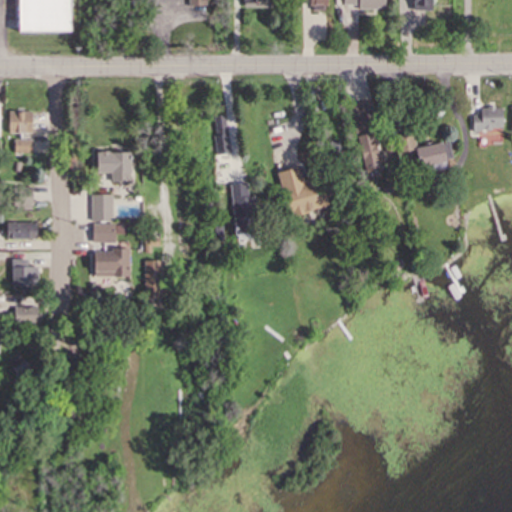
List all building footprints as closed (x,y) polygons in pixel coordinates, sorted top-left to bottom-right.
[(29,40),(27,0),(55,0),(56,39),(29,40)] [(206,0),(189,0),(189,8),(207,8),(206,0)] [(309,0),(309,8),(328,8),(327,0),(309,0)] [(343,0),(344,11),(389,11),(389,0),(343,0)] [(433,13),(432,0),(413,0),(414,12),(433,13)] [(503,132),(503,110),(473,110),(473,132),(503,132)] [(32,113),(9,113),(9,135),(32,135),(32,113)] [(416,151),(413,135),(397,138),(399,155),(416,152),(419,169),(453,163),(450,145),(416,151)] [(359,139),(364,171),(380,169),(375,136),(359,139)] [(15,156),(32,156),(32,142),(15,142),(15,156)] [(132,155),(97,155),(97,176),(111,176),(111,184),(132,184),(132,155)] [(278,175),(291,220),(330,209),(323,183),(305,188),(300,169),(278,175)] [(235,239),(258,238),(254,185),(231,186),(235,239)] [(32,190),(3,190),(3,208),(32,208),(32,190)] [(112,223),(112,197),(92,197),(92,223),(112,223)] [(37,225),(7,225),(7,241),(37,241),(37,225)] [(93,246),(115,246),(115,227),(93,227),(93,246)] [(130,251),(112,251),(112,279),(130,279),(130,251)] [(28,262),(12,262),(12,290),(37,290),(37,268),(28,268),(28,262)] [(146,265),(146,303),(163,303),(163,265),(146,265)] [(15,327),(40,327),(40,310),(15,310),(15,327)]
